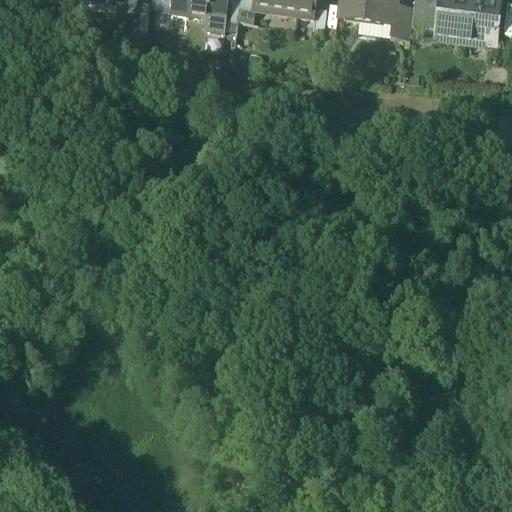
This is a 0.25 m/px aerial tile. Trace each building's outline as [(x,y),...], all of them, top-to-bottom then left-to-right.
[(87,0),(86,11),(136,17),(138,0),(87,0)] [(173,0),(170,26),(205,30),(206,30),(206,29),(226,31),(229,0),(173,0)] [(242,0),(229,0),(226,31),(238,32),(241,11),(242,0)] [(254,0),(242,0),(241,11),(253,13),(254,0)] [(316,0),(254,0),(253,13),(252,15),(254,16),(297,21),(296,26),(313,28),(315,17),(316,0)] [(397,0),(342,0),(340,25),(392,31),(393,31),(395,16),(397,0)] [(500,7),(442,0),(440,0),(440,4),(436,38),(435,45),(495,51),(500,7)] [(440,4),(416,1),(413,18),(411,36),(436,38),(440,4)] [(253,13),(241,11),(238,32),(251,34),(254,16),(252,15),(253,13)] [(413,18),(395,16),(393,31),(392,31),(390,47),(409,50),(411,36),(413,18)] [(326,18),(315,17),(313,28),(312,39),(323,41),(326,18)] [(226,31),(206,29),(206,30),(206,31),(205,30),(204,37),(208,43),(224,45),(226,31)]
